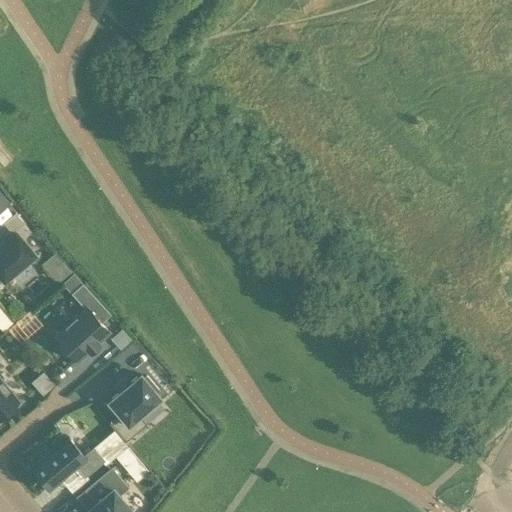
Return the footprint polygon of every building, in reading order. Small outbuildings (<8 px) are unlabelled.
[(366,0),(338,0),(336,3),(368,30),(382,12),(366,0)] [(336,3),(325,16),(357,43),(368,30),(336,3)] [(279,11),(274,18),(283,25),(288,19),(279,11)] [(490,37),(483,43),(498,59),(511,46),(511,15),(507,20),(501,13),(483,29),(490,37)] [(325,16),(314,29),(346,56),(357,43),(325,16)] [(274,18),(269,24),(278,31),(283,25),(274,18)] [(314,29),(304,42),(336,69),(346,56),(314,29)] [(258,38),(253,44),(262,51),(267,45),(258,38)] [(304,42),(293,55),(325,82),(336,69),(304,42)] [(253,44),(248,50),(257,58),(262,51),(253,44)] [(511,46),(498,59),(511,74),(511,46)] [(293,55),(282,68),(315,95),(326,82),(325,82),(293,55)] [(282,68),(268,86),(301,113),(315,95),(282,68)] [(446,72),(430,87),(458,118),(474,102),(446,72)] [(471,73),(462,81),(468,87),(477,78),(471,73)] [(477,78),(468,87),(473,92),(482,84),(477,78)] [(430,87),(417,99),(446,129),(458,118),(430,87)] [(491,94),(483,102),(488,108),(497,99),(491,94)] [(417,99),(405,110),(433,141),(446,129),(417,99)] [(405,110),(393,122),(421,152),(433,141),(405,110)] [(483,118),(478,123),(486,131),(491,126),(483,118)] [(393,122),(381,133),(409,163),(421,152),(393,122)] [(380,132),(367,143),(397,175),(409,163),(381,133),(380,132)] [(462,134),(456,140),(464,148),(470,143),(462,134)] [(456,140),(450,145),(458,154),(464,148),(456,140)] [(367,143),(351,159),(380,190),(397,175),(367,143)] [(0,147),(0,162),(2,165),(10,159),(0,147)] [(438,157),(432,163),(440,171),(446,166),(438,157)] [(432,163),(426,168),(434,177),(440,171),(432,163)] [(413,180),(407,185),(416,194),(421,188),(413,180)] [(407,185),(402,191),(410,199),(416,194),(407,185)] [(0,193),(0,207),(1,209),(8,203),(0,193)] [(0,224),(0,237),(3,241),(0,243),(0,276),(2,279),(10,272),(14,277),(29,264),(25,260),(33,253),(20,239),(30,231),(14,213),(0,224)] [(496,225),(490,230),(499,239),(504,233),(496,225)] [(490,230),(485,236),(493,245),(499,239),(490,230)] [(59,281),(72,269),(55,250),(42,262),(59,281)] [(511,250),(498,268),(511,279),(511,250)] [(463,256),(457,262),(465,270),(471,265),(463,256)] [(457,262),(451,267),(460,276),(465,270),(457,262)] [(511,279),(498,268),(484,285),(511,307),(511,279)] [(99,322),(109,313),(82,283),(71,293),(84,308),(53,336),(62,345),(59,347),(70,359),(72,357),(75,360),(87,349),(89,351),(98,343),(96,341),(107,330),(99,322)] [(511,307),(484,285),(469,304),(502,330),(511,316),(511,307)] [(0,304),(0,328),(11,322),(0,304)] [(155,393),(158,390),(145,376),(142,378),(139,374),(107,401),(118,414),(108,423),(114,429),(124,442),(145,423),(137,415),(158,397),(155,393)] [(0,412),(16,399),(0,379),(0,412)] [(114,429),(101,440),(114,456),(126,446),(127,445),(124,442),(114,429)] [(74,465),(83,476),(102,460),(92,448),(83,455),(66,436),(64,438),(60,433),(49,442),(53,447),(30,466),(47,487),(74,465)] [(114,456),(124,468),(136,457),(126,446),(114,456)] [(130,511),(117,496),(128,487),(110,466),(83,489),(94,503),(82,511),(130,511)]
